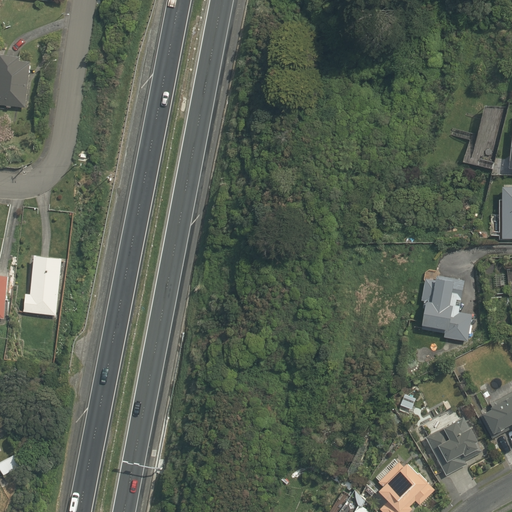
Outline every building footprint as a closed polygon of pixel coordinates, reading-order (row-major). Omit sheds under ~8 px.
[(34,59),(4,54),(0,80),(0,103),(27,108),(34,59)] [(493,168),(508,108),(489,107),(480,141),(472,139),(466,161),(493,168)] [(59,315),(67,256),(39,252),(33,293),(28,293),(25,311),(59,315)] [(0,317),(5,319),(11,273),(0,271),(0,317)] [(469,278),(440,273),(436,300),(429,298),(424,325),(444,328),(442,336),(468,340),(473,312),(463,311),(469,278)] [(419,396),(406,391),(400,405),(414,410),(419,396)] [(511,426),(511,394),(492,405),(493,408),(485,413),(496,434),(511,426)] [(467,417),(428,439),(448,474),(487,452),(467,417)] [(412,511),(437,489),(409,460),(404,466),(399,461),(380,480),(384,485),(380,488),(390,499),(381,508),(385,511),(412,511)]
